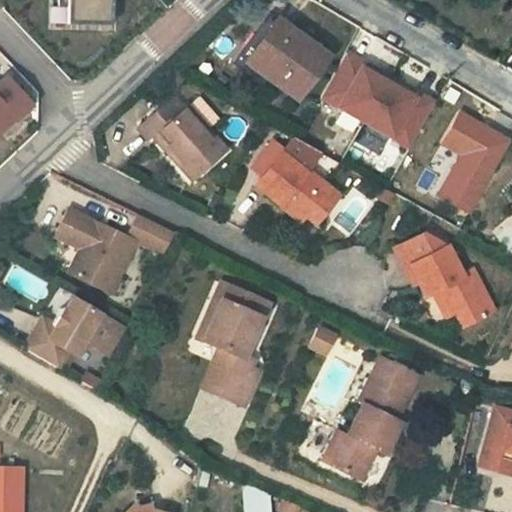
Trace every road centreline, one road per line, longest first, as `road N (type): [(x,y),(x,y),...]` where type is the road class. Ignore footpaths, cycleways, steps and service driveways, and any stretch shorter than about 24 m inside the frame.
road 1 (residential): [(353,281),(312,280),(49,145)]
road 2 (residential): [(511,91),(355,0)]
road 3 (unclassified): [(71,120),(203,0)]
road 4 (unknown): [(227,422),(245,468),(330,511)]
